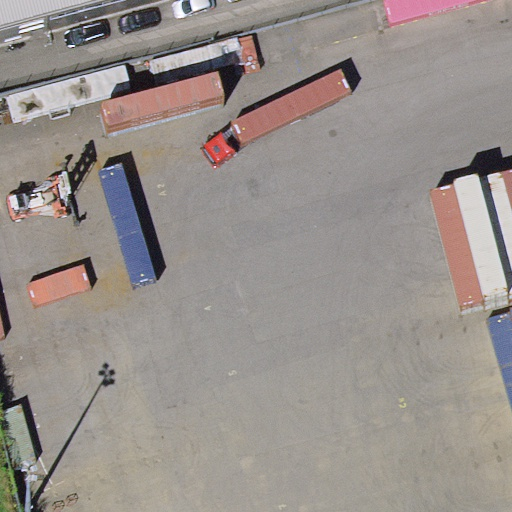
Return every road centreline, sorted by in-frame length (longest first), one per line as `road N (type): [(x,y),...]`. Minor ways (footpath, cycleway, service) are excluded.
road 1 (unknown): [(511,75),(292,122),(257,138),(236,163),(242,256),(281,403),(325,511)]
road 2 (unknown): [(0,27),(70,38),(200,0)]
